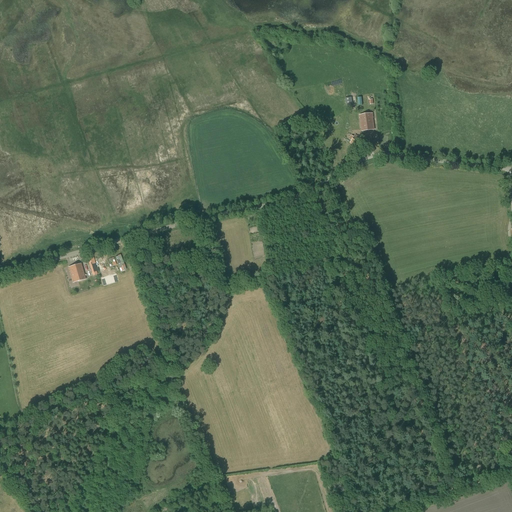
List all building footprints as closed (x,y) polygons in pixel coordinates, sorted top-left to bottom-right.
[(359,115),(361,132),(374,130),(373,118),(373,113),(359,115)] [(349,143),(356,147),(361,138),(355,135),(354,137),(352,136),(350,140),(351,141),(349,143)] [(120,255),(115,257),(121,272),(126,270),(120,255)] [(99,271),(97,263),(95,263),(94,257),(87,259),(92,276),(97,275),(96,272),(99,271)] [(117,265),(113,257),(107,260),(110,268),(117,265)] [(81,264),(68,268),(73,283),(85,279),(81,264)]
